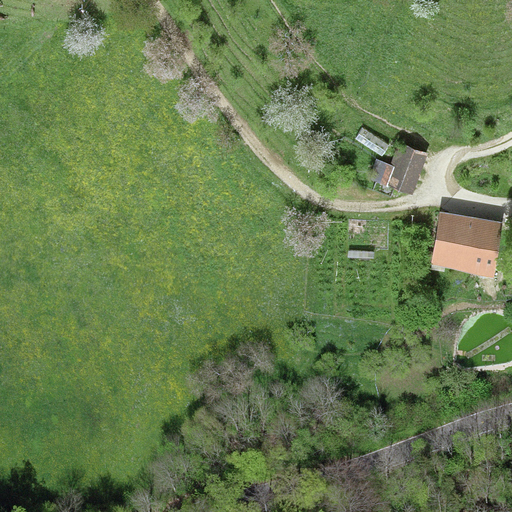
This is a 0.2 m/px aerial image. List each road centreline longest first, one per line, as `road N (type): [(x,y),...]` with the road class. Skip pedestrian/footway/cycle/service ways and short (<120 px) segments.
road 1 (track): [(150,0),(262,156),(297,190),(352,208),(434,197),(511,206)]
road 2 (tertiary): [(199,511),(511,414)]
